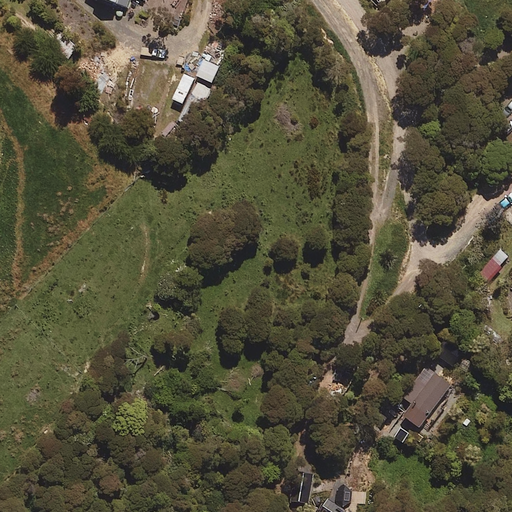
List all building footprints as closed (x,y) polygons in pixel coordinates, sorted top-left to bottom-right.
[(79,47),(63,31),(52,42),(68,59),(79,47)] [(221,67),(205,60),(199,77),(214,83),(221,67)] [(197,80),(185,75),(174,100),(185,105),(197,80)] [(213,90),(197,83),(181,122),(196,129),(213,90)] [(489,283),(501,268),(489,258),(476,273),(489,283)] [(454,383),(436,370),(404,415),(422,428),(454,383)] [(328,498),(319,511),(349,511),(350,511),(328,498)]
